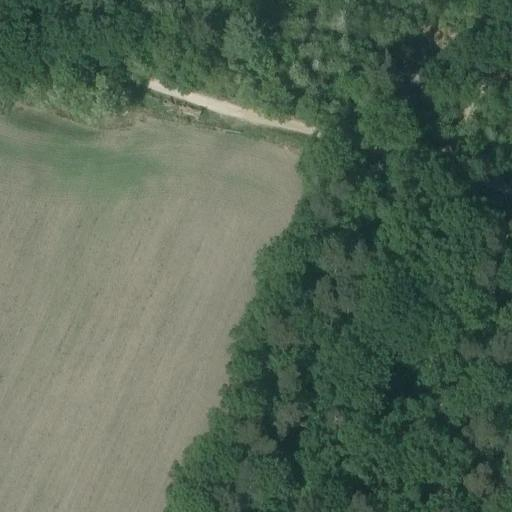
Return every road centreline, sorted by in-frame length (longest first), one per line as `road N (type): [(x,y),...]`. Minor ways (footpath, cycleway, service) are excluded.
road 1 (track): [(0,34),(511,192)]
road 2 (track): [(444,171),(511,1)]
